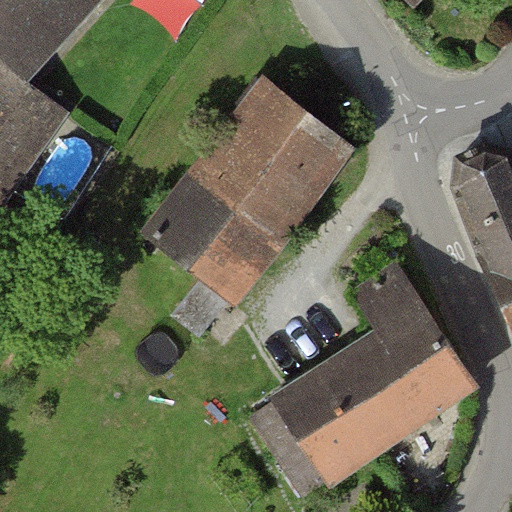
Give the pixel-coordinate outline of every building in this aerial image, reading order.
[(0,0),(0,55),(26,79),(98,0),(0,0)] [(142,0),(140,5),(190,29),(204,0),(142,0)] [(0,191),(55,115),(0,76),(0,191)] [(238,310),(355,150),(255,77),(138,237),(238,310)] [(511,320),(511,156),(486,150),(461,162),(458,189),(511,320)] [(257,416),(306,492),(475,383),(399,267),(355,295),(382,335),(257,416)] [(193,286),(179,311),(218,332),(232,308),(193,286)]
